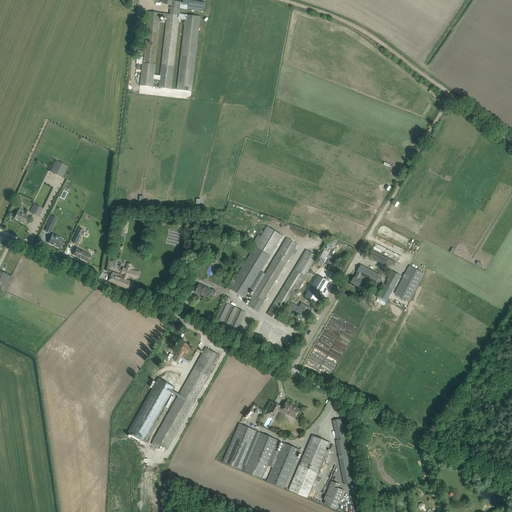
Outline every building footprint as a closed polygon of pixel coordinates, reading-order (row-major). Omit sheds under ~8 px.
[(142,62),(140,85),(153,87),(156,64),(155,63),(158,29),(160,29),(161,17),(167,17),(161,65),(159,87),(171,89),(180,19),(185,19),(177,89),(192,91),(199,33),(201,16),(180,14),(181,9),(183,9),(187,9),(199,11),(200,3),(189,2),(189,0),(184,0),(183,0),(183,2),(173,0),(172,0),(164,0),(164,4),(168,5),(171,5),(170,14),(167,14),(148,11),(146,28),(147,28),(143,62),(142,62)] [(62,178),(68,165),(56,160),(50,172),(62,178)] [(55,187),(57,184),(47,179),(45,182),(55,187)] [(17,213),(15,218),(21,221),(20,222),(24,223),(26,219),(29,212),(26,210),(24,214),(23,213),(21,212),(22,210),(24,206),(17,203),(15,206),(20,208),(19,211),(18,211),(17,213)] [(39,216),(43,208),(35,203),(30,212),(39,216)] [(245,298),(271,256),(283,236),(267,226),(255,246),(256,246),(230,288),(245,298)] [(78,227),(73,238),(79,240),(81,235),(82,235),(84,231),(83,231),(84,230),(78,227)] [(63,240),(52,234),(48,243),(59,248),(63,240)] [(250,301),(247,305),(257,311),(282,271),(297,245),(287,238),(272,262),(253,294),(251,293),(247,299),(250,301)] [(120,248),(122,240),(117,239),(114,241),(113,248),(120,248)] [(91,255),(76,247),(73,255),(88,262),(91,255)] [(278,321),(305,276),(318,257),(306,250),(267,314),(268,314),(278,321)] [(388,258),(377,253),(372,251),(369,257),(385,264),(390,266),(393,261),(388,258)] [(131,286),(133,282),(127,279),(127,275),(134,276),(134,277),(139,278),(140,271),(130,270),(131,264),(127,263),(126,268),(123,268),(121,274),(125,274),(124,278),(118,276),(119,274),(113,272),(112,274),(109,281),(129,289),(130,286),(131,286)] [(379,275),(365,267),(361,265),(357,272),(355,277),(354,277),(351,282),(358,287),(361,281),(362,282),(365,277),(379,285),(382,279),(378,277),(379,275)] [(409,301),(414,293),(424,273),(409,265),(399,285),(395,293),(409,301)] [(386,300),(400,274),(392,270),(378,296),(386,300)] [(0,289),(4,292),(11,277),(0,272),(0,289)] [(316,302),(328,282),(318,275),(305,296),(316,302)] [(209,297),(211,293),(212,290),(199,284),(195,292),(201,295),(201,294),(209,297)] [(217,316),(215,321),(237,331),(239,327),(245,313),(228,305),(231,298),(227,296),(224,303),(217,316)] [(306,318),(312,309),(301,302),(299,307),(292,303),(289,307),(296,311),(296,312),(306,318)] [(187,353),(188,351),(191,346),(185,343),(178,355),(176,354),(173,360),(179,363),(185,352),(187,353)] [(210,374),(218,360),(220,355),(206,347),(193,370),(192,373),(179,394),(174,391),(176,387),(159,378),(127,432),(144,442),(147,438),(148,438),(173,393),(179,396),(178,397),(154,440),(152,444),(159,448),(160,445),(168,449),(210,374)] [(300,409),(287,402),(283,409),(280,407),(281,406),(274,403),(268,413),(275,417),(278,411),(286,415),(287,413),(295,418),(300,409)] [(344,484),(352,483),(340,419),(333,420),(337,440),(336,440),(344,484)] [(241,470),(258,431),(238,423),(222,462),(241,470)] [(262,479),(279,441),(260,432),(243,471),(262,479)] [(307,498),(318,473),(331,443),(312,435),(299,465),(300,465),(289,490),(307,498)] [(284,488),(301,450),(284,442),(267,481),(284,488)] [(336,509),(344,490),(338,488),(340,484),(332,481),(324,500),(326,501),(324,504),(336,509)]
